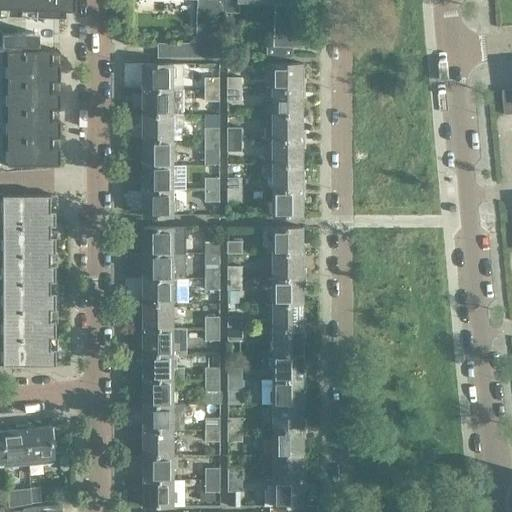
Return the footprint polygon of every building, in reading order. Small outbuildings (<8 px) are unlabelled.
[(0,0),(0,161),(57,162),(57,7),(72,7),(72,0),(0,0)] [(224,0),(197,0),(196,41),(190,41),(190,42),(157,42),(158,57),(223,57),(224,11),(224,0)] [(224,0),(224,11),(239,12),(239,1),(275,2),(275,11),(274,46),(267,45),(266,57),(293,57),(293,55),(293,46),(304,47),(305,0),(224,0)] [(141,79),(141,89),(174,89),(174,62),(144,62),(144,79),(141,79)] [(273,62),(273,89),(306,88),(306,79),(303,79),(304,62),(273,62)] [(205,77),(205,89),(219,89),(219,76),(205,77)] [(227,77),(227,89),(242,89),(242,76),(227,77)] [(273,89),(273,114),(304,113),(304,97),(306,97),(306,88),(273,89)] [(511,88),(502,89),(504,113),(511,112),(511,88)] [(174,89),(141,89),(141,98),(144,98),(144,114),(174,114),(184,114),(184,89),(174,89)] [(219,89),(205,89),(205,100),(219,100),(219,89)] [(242,89),(227,89),(227,100),(242,100),(242,89)] [(265,139),(273,139),(306,139),(305,129),(304,129),(304,113),(273,114),(273,125),(265,125),(265,139)] [(141,129),(141,139),(174,139),(174,114),(144,114),(144,129),(141,129)] [(209,127),(219,127),(219,115),(209,115),(209,127)] [(205,127),(205,139),(220,139),(219,127),(209,127),(205,127)] [(227,127),(227,139),(242,139),(242,127),(227,127)] [(174,139),(141,139),(141,148),(144,148),(144,164),(174,164),(174,139)] [(220,139),(205,139),(205,151),(220,151),(220,139)] [(242,139),(227,139),(227,151),(242,150),(242,139)] [(273,139),(273,164),(303,163),(303,148),(306,148),(306,139),(273,139)] [(273,164),(273,189),(306,188),(306,179),(304,179),(303,163),(273,164)] [(141,179),(141,190),(174,189),(174,164),(144,164),(144,179),(141,179)] [(205,176),(205,189),(220,189),(219,176),(205,176)] [(228,176),(228,189),(242,189),(242,176),(228,176)] [(273,189),(273,214),(304,214),(303,198),(306,198),(306,188),(273,189)] [(174,189),(141,190),(141,198),(144,198),(144,214),(174,214),(174,189)] [(220,189),(205,189),(205,200),(220,200),(220,189)] [(242,189),(228,189),(228,200),(242,200),(242,189)] [(56,193),(1,194),(1,223),(0,223),(0,235),(1,236),(1,251),(0,251),(0,263),(1,264),(1,279),(0,279),(0,291),(1,292),(1,307),(0,307),(0,319),(1,320),(1,364),(54,364),(54,349),(56,349),(56,336),(54,336),(54,321),(56,321),(56,308),(54,308),(54,293),(56,293),(56,280),(54,280),(54,265),(56,265),(56,252),(54,252),(54,237),(56,237),(56,224),(54,224),(53,210),(56,210),(56,193)] [(174,226),(144,226),(144,243),(142,243),(141,252),(144,253),(174,253),(174,226)] [(304,226),(273,226),(273,252),(304,253),(306,253),(306,244),(304,244),(304,226)] [(220,240),(218,240),(205,240),(205,252),(220,252),(220,240)] [(242,240),(228,240),(228,252),(242,252),(242,240)] [(304,253),(273,252),(273,277),(306,277),(306,268),(304,268),(304,253)] [(144,268),(142,268),(142,278),(174,278),(185,277),(185,253),(174,253),(144,253),(144,268)] [(228,265),(228,278),(242,277),(242,266),(228,265)] [(206,266),(206,278),(220,277),(220,266),(206,266)] [(220,277),(206,278),(206,289),(220,289),(220,277)] [(242,277),(228,278),(228,289),(242,289),(242,277)] [(306,286),(306,277),(273,277),(273,302),(304,302),(304,286),(306,286)] [(174,278),(142,278),(142,286),(144,286),(144,303),(174,303),(174,278)] [(304,302),(273,302),(273,327),(306,327),(306,318),(304,318),(304,302)] [(141,318),(141,328),(174,327),(174,303),(144,303),(144,318),(141,318)] [(205,316),(205,327),(220,327),(220,316),(205,316)] [(228,316),(228,328),(242,327),(242,316),(228,316)] [(174,327),(141,328),(141,337),(144,337),(144,353),(174,353),(186,353),(186,327),(174,327)] [(220,327),(205,327),(205,339),(220,339),(220,327)] [(242,327),(228,328),(228,339),(242,339),(242,327)] [(306,327),(273,327),(274,353),(304,353),(304,336),(306,336),(306,327)] [(144,369),(142,369),(142,379),(174,379),(184,379),(184,366),(174,366),(174,353),(144,353),(144,369)] [(304,353),(274,353),(274,378),(306,378),(306,369),(304,369),(304,353)] [(205,367),(205,379),(220,378),(220,367),(205,367)] [(228,367),(228,378),(242,379),(242,367),(228,367)] [(220,378),(205,379),(205,390),(220,390),(220,378)] [(242,379),(228,378),(228,390),(242,390),(242,379)] [(274,378),(266,378),(266,404),(274,403),(304,404),(304,387),(306,387),(306,378),(274,378)] [(174,379),(142,379),(141,388),(144,388),(144,404),(174,404),(174,379)] [(304,404),(274,403),(274,428),(306,428),(306,419),(304,419),(304,404)] [(144,420),(141,420),(141,429),(174,429),(184,429),(184,404),(174,404),(144,404),(144,420)] [(205,417),(205,428),(220,428),(220,417),(205,417)] [(228,417),(228,428),(242,428),(242,417),(228,417)] [(33,423),(23,424),(26,458),(26,464),(52,461),(52,456),(51,453),(50,440),(52,440),(51,427),(49,427),(49,424),(33,425),(33,423)] [(0,440),(2,460),(3,466),(26,464),(26,458),(23,424),(14,425),(15,427),(1,429),(1,428),(0,427),(0,440)] [(220,428),(205,428),(205,440),(220,440),(220,428)] [(242,428),(228,428),(228,440),(242,440),(242,428)] [(306,428),(274,428),(274,454),(304,454),(304,438),(306,438),(306,428)] [(174,429),(141,429),(142,438),(144,438),(144,454),(174,454),(174,429)] [(142,470),(142,479),(174,479),(174,454),(144,454),(144,470),(142,470)] [(304,454),(274,454),(274,479),(306,479),(306,469),(304,469),(304,454)] [(205,467),(206,479),(220,479),(220,467),(205,467)] [(228,467),(228,479),(242,479),(242,467),(228,467)] [(174,479),(142,479),(142,488),(144,489),(144,505),(174,505),(182,505),(183,479),(174,479)] [(220,479),(206,479),(206,491),(213,491),(220,490),(220,479)] [(242,479),(228,479),(228,491),(242,490),(242,479)] [(306,479),(274,479),(266,479),(266,504),(274,504),(296,504),(304,504),(304,488),(306,488),(306,479)] [(38,487),(29,488),(30,503),(40,502),(38,487)] [(8,490),(10,506),(30,503),(29,488),(8,490)] [(213,500),(213,491),(206,491),(199,490),(199,500),(213,500)] [(38,505),(38,506),(38,511),(61,511),(61,503),(38,505)]
